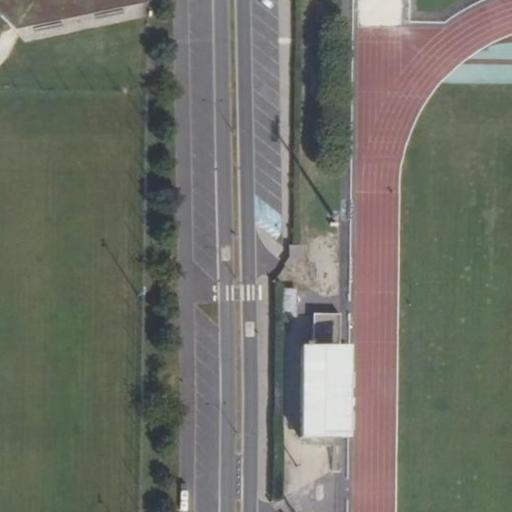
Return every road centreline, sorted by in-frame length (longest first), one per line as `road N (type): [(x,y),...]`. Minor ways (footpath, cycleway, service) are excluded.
road 1 (tertiary): [(219,0),(228,511)]
road 2 (tertiary): [(250,511),(243,0)]
